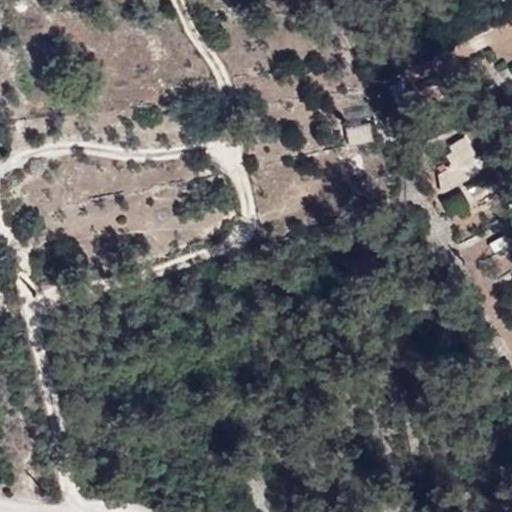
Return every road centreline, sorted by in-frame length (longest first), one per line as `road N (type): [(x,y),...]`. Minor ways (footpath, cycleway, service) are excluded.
road 1 (track): [(0,177),(32,154),(76,147),(142,155),(207,148),(236,156),(226,90),(176,0)]
road 2 (track): [(78,511),(31,301),(0,211)]
